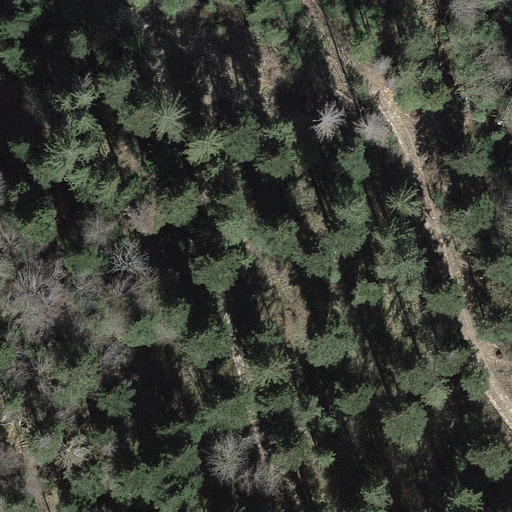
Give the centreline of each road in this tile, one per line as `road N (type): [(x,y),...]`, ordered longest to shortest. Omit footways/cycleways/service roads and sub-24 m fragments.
road 1 (track): [(87,0),(132,16),(166,55),(288,511)]
road 2 (track): [(511,374),(475,312),(427,155),(336,0)]
